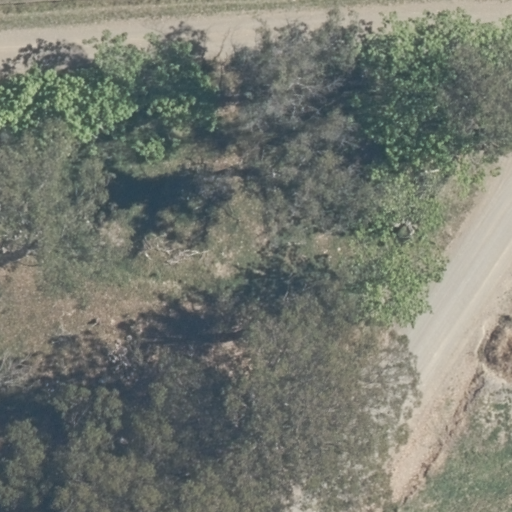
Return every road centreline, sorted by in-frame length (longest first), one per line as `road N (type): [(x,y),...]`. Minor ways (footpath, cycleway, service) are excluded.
road 1 (unclassified): [(0,47),(511,25)]
road 2 (unclassified): [(364,511),(511,257)]
